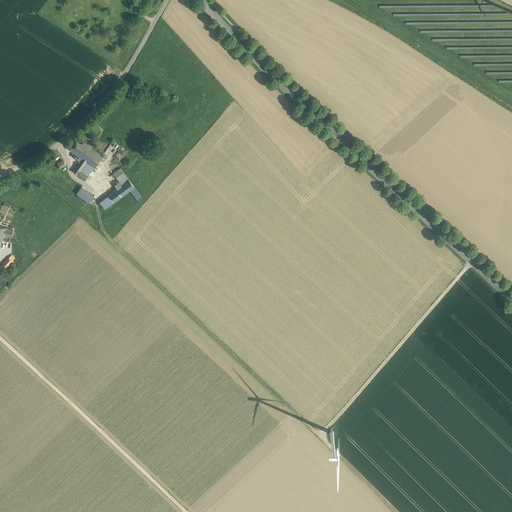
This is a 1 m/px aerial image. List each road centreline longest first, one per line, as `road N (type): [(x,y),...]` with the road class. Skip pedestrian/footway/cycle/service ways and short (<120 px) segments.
road 1 (secondary): [(511,299),(200,0)]
road 2 (unclassified): [(166,0),(98,107),(0,178)]
